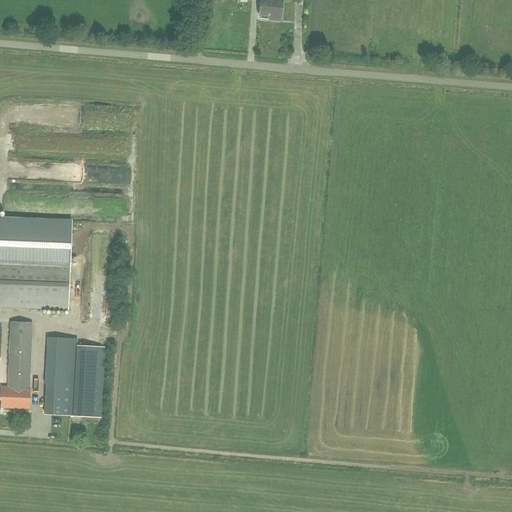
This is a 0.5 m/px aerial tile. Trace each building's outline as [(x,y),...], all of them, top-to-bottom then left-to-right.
[(259,0),(259,15),(260,15),(260,19),(268,19),(268,16),(272,16),(272,20),(281,20),(282,0),(279,0),(259,0)] [(0,307),(68,310),(70,260),(72,220),(0,216),(0,307)] [(30,387),(32,323),(10,322),(8,386),(0,385),(0,393),(30,395),(30,387)] [(73,416),(74,385),(76,346),(77,339),(48,338),(44,415),(72,416),(73,416)] [(100,419),(105,347),(76,346),(74,385),(73,416),(72,416),(72,417),(100,419)] [(0,406),(29,408),(30,395),(0,393),(0,406)]
